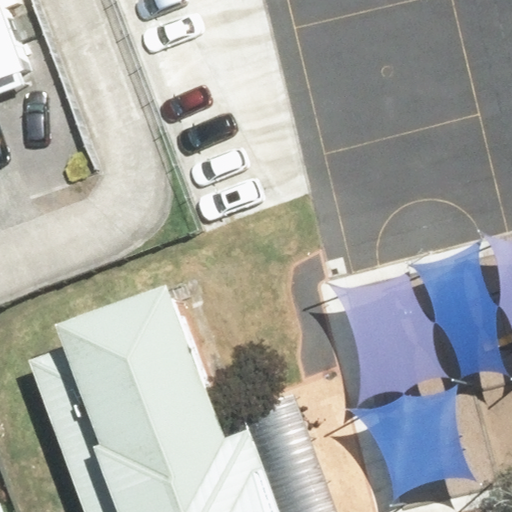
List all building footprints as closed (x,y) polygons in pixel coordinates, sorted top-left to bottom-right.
[(26,0),(0,0),(0,99),(56,79),(26,0)] [(63,334),(135,300),(119,267),(47,301),(63,334)] [(299,511),(225,294),(86,341),(145,511),(299,511)] [(0,404),(23,396),(0,331),(0,404)] [(9,511),(0,484),(0,511),(9,511)]
